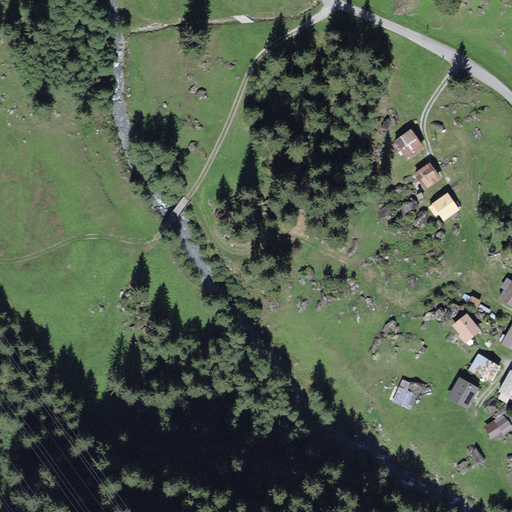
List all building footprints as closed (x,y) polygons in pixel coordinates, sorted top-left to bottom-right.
[(411,132),(393,146),(406,164),(425,150),(411,132)] [(431,165),(414,176),(426,193),(443,180),(431,165)] [(461,213),(448,195),(429,210),(436,220),(440,218),(444,225),(461,213)] [(511,283),(507,281),(500,291),(504,293),(499,301),(511,309),(511,283)] [(482,303),(473,298),(467,307),(477,312),(478,310),(486,314),(488,310),(481,306),(482,303)] [(482,334),(468,316),(452,328),(460,338),(458,339),(467,347),(482,334)] [(511,329),(502,346),(511,351),(511,329)] [(502,369),(479,355),(469,373),(492,386),(502,369)] [(511,372),(511,373),(498,394),(502,397),(498,401),(507,407),(510,401),(511,402),(511,372)] [(480,391),(460,380),(448,401),(469,413),(480,391)] [(419,396),(399,387),(393,402),(411,413),(419,396)] [(494,417),(482,428),(491,437),(502,427),(494,417)]
